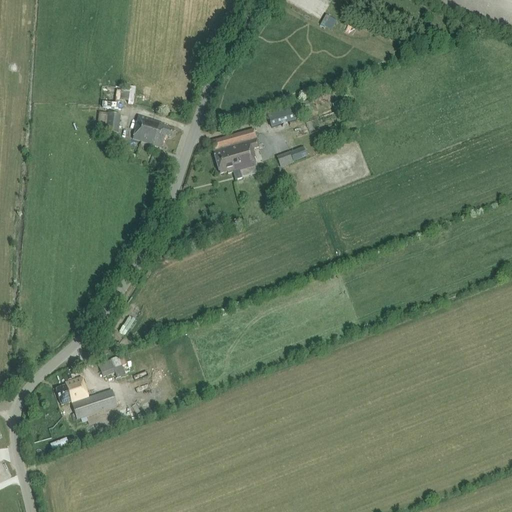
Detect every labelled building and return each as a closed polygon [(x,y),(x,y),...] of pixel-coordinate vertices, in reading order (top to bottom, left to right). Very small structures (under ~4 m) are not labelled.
[(135,90),(136,90),(137,87),(126,83),(124,88),(135,91),(135,90)] [(346,109),(339,90),(313,99),(320,119),(346,109)] [(292,107),(267,115),(272,129),(297,122),(292,107)] [(118,134),(120,115),(107,114),(105,133),(118,134)] [(161,126),(162,123),(138,116),(134,130),(136,131),(133,139),(161,148),(165,136),(170,137),(172,130),(161,126)] [(259,148),(254,130),(211,142),(220,175),(228,173),(228,176),(233,175),(235,181),(241,180),(239,172),(257,167),(254,158),(255,158),(253,150),(259,148)] [(293,163),(306,158),(303,148),(289,153),(293,163)] [(124,355),(99,365),(103,377),(115,373),(117,378),(127,375),(123,366),(127,365),(124,355)] [(66,387),(56,390),(62,406),(71,403),(77,421),(117,407),(112,390),(88,399),(81,378),(65,384),(66,387)]
